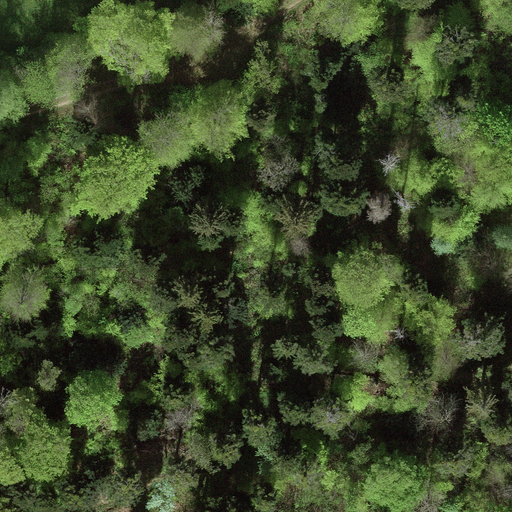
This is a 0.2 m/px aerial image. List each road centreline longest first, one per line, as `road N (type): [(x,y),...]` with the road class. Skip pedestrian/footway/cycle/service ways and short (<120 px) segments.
road 1 (track): [(511,363),(232,449),(85,511)]
road 2 (track): [(292,0),(159,68),(0,118)]
